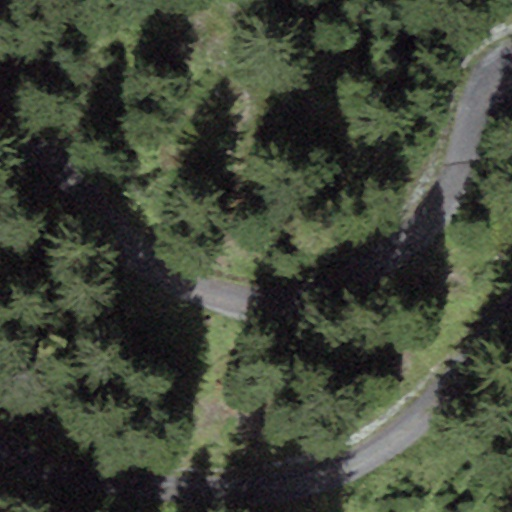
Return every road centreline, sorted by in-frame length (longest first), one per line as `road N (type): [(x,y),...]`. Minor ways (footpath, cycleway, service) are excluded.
road 1 (track): [(511,72),(492,82),(430,218),(309,304),(253,312),(175,290),(73,188),(0,138)]
road 2 (track): [(127,491),(269,493),(356,468),(444,401),(511,318)]
road 3 (track): [(0,466),(127,491)]
